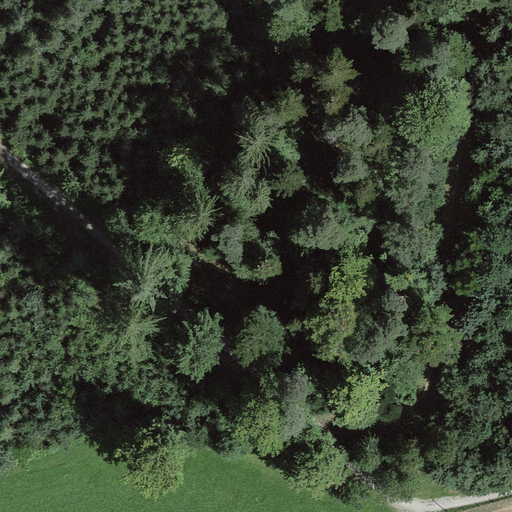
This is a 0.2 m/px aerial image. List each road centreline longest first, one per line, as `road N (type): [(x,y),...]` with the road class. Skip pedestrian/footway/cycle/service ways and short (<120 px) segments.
road 1 (track): [(0,152),(400,502),(421,507)]
road 2 (track): [(421,507),(488,0)]
